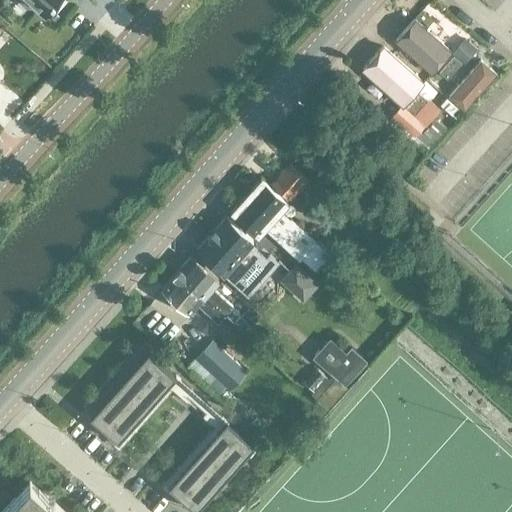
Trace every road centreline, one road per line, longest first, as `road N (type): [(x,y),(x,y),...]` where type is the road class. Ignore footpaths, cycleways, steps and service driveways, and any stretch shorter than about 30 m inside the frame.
road 1 (tertiary): [(0,410),(364,0)]
road 2 (tertiary): [(0,182),(166,0)]
